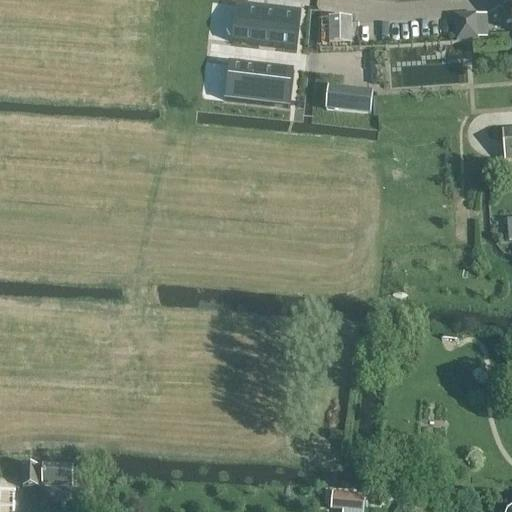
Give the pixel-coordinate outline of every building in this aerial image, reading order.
[(302,14),(243,7),(239,47),(298,54),(302,14)] [(477,13),(454,15),(455,36),(456,43),(479,41),(479,39),(488,39),(487,15),(477,16),(477,13)] [(352,17),(329,17),(329,45),(352,44),(352,17)] [(291,113),(295,78),(230,71),(226,106),(291,113)] [(374,94),(329,89),(327,111),(371,116),(374,94)] [(511,162),(511,131),(503,132),(505,163),(511,162)] [(39,489),(40,469),(24,468),(23,489),(39,489)] [(42,492),(41,511),(87,511),(88,494),(73,493),(74,469),(43,468),(42,492)] [(0,511),(24,511),(24,491),(0,490),(0,511)] [(363,511),(365,496),(344,495),(344,496),(333,495),(332,508),(343,509),(342,511),(363,511)]
